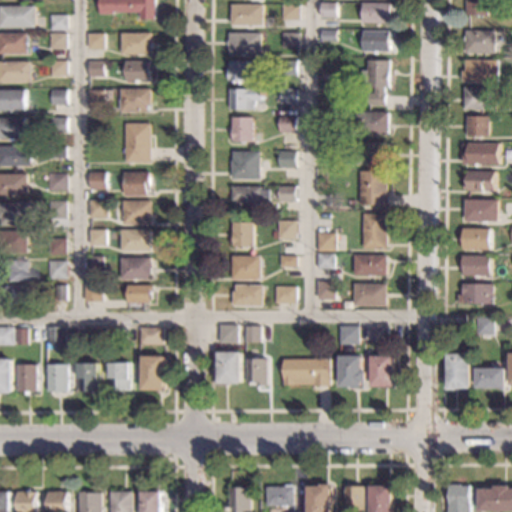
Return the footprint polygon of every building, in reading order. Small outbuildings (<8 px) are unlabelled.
[(155,0),(155,19),(140,19),(140,13),(113,13),(113,15),(98,15),(98,0),(155,0)] [(489,0),(489,15),(467,15),(467,0),(489,0)] [(338,3),(338,18),(322,18),(323,2),(338,3)] [(392,4),(392,24),(363,23),(364,3),(392,4)] [(264,25),(233,25),(233,4),(264,5),(264,25)] [(301,5),(301,20),(284,20),(284,4),(301,5)] [(37,27),(0,27),(0,6),(36,6),(37,27)] [(68,30),(51,30),(50,15),(68,15),(68,30)] [(338,30),(338,41),(322,41),(322,40),(322,30),(338,30)] [(496,31),(496,53),(467,52),(468,30),(496,31)] [(390,51),(364,51),(364,31),(391,32),(390,51)] [(67,33),(66,49),(50,48),(50,32),(67,33)] [(28,54),(0,54),(0,33),(28,33),(28,54)] [(105,48),(88,49),(88,34),(104,33),(105,48)] [(152,55),(121,55),(121,33),(152,33),(152,55)] [(263,54),(231,54),(231,33),(263,33),(263,54)] [(300,48),(285,48),(284,33),(300,33),(300,48)] [(500,61),(499,82),(463,80),(464,72),(466,72),(467,60),(500,61)] [(67,76),(51,75),(51,61),(67,61),(67,76)] [(297,76),(282,75),(283,61),(298,61),(297,76)] [(392,61),(391,89),(385,89),(385,93),(387,93),(387,105),(369,105),(369,93),(375,93),(375,88),(368,88),(369,83),(362,83),(362,70),(369,70),(370,61),(392,61)] [(32,82),(0,82),(0,62),(32,62),(32,82)] [(105,77),(89,77),(89,62),(105,62),(105,77)] [(251,81),(230,81),(230,62),(252,63),(251,81)] [(151,80),(126,80),(126,63),(151,63),(151,80)] [(496,109),(465,109),(465,88),(496,88),(496,109)] [(68,105),(52,105),(52,90),(68,89),(68,105)] [(151,106),(148,106),(148,112),(121,111),(122,89),(152,89),(151,106)] [(263,101),(256,101),(256,110),(232,110),(232,89),(263,89),(263,101)] [(298,104),(283,104),(283,89),(297,89),(298,89),(298,104)] [(106,107),(88,107),(88,90),(105,90),(106,107)] [(28,111),(1,111),(1,91),(28,91),(28,111)] [(336,109),(336,126),(319,125),(320,109),(336,109)] [(389,134),(356,133),(356,112),(389,113),(389,134)] [(298,133),(281,133),(281,116),(297,115),(298,133)] [(491,116),(490,136),(468,135),(469,115),(491,116)] [(68,132),(52,132),(52,117),(68,117),(68,132)] [(255,142),(233,141),(234,117),(255,118),(255,142)] [(0,118),(28,119),(28,138),(0,138),(0,118)] [(152,161),(125,162),(125,124),(151,123),(152,161)] [(500,164),(464,164),(464,154),(469,154),(469,142),(501,142),(500,164)] [(338,143),(338,159),(319,158),(319,143),(338,143)] [(389,165),(359,165),(359,144),(389,144),(389,165)] [(33,165),(1,166),(1,146),(33,145),(33,165)] [(67,158),(50,158),(50,147),(66,147),(67,147),(67,158)] [(298,168),(280,167),(281,151),(298,151),(298,168)] [(261,179),(232,179),(233,160),(234,160),(234,152),(262,152),(261,179)] [(389,172),(387,206),(361,205),(362,171),(389,172)] [(497,172),(496,190),(468,189),(468,171),(497,172)] [(107,189),(90,190),(90,172),(107,172),(107,189)] [(151,190),(148,190),(148,196),(124,196),(124,172),(151,172),(151,190)] [(29,194),(0,194),(0,174),(29,174),(29,194)] [(68,191),(49,191),(49,174),(68,174),(68,191)] [(263,189),(270,189),(270,200),(263,200),(262,209),(237,209),(238,200),(233,200),(233,187),(263,187),(263,189)] [(297,201),(280,201),(280,187),(297,187),(298,187),(297,201)] [(108,217),(90,217),(90,201),(107,200),(108,217)] [(498,220),(466,219),(466,200),(498,200),(498,220)] [(67,219),(50,219),(51,201),(65,202),(67,202),(67,219)] [(152,224),(123,224),(123,201),(152,201),(152,224)] [(29,226),(2,226),(2,218),(0,218),(0,203),(29,204),(29,226)] [(386,230),(387,230),(387,249),(364,250),(364,214),(386,214),(386,230)] [(254,247),(233,247),(233,245),(230,244),(230,233),(233,233),(233,222),(255,223),(254,247)] [(298,240),(280,239),(280,222),(297,222),(298,222),(298,240)] [(491,250),(463,250),(464,229),(491,230),(491,250)] [(106,245),(91,245),(91,230),(106,230),(106,245)] [(29,253),(3,254),(3,246),(0,246),(0,232),(29,231),(29,253)] [(151,251),(121,251),(121,231),(151,231),(151,251)] [(337,251),(318,251),(318,232),(337,233),(337,251)] [(67,254),(50,254),(50,239),(67,238),(67,254)] [(336,254),(335,269),(319,269),(319,253),(336,254)] [(388,275),(356,275),(356,255),(388,256),(388,275)] [(297,267),(281,267),(281,256),(297,256),(297,267)] [(492,276),(464,275),(464,256),(492,256),(492,276)] [(104,273),(88,273),(88,257),(103,257),(104,257),(104,273)] [(262,280),(232,280),(232,257),(262,257),(262,280)] [(151,280),(122,280),(121,259),(151,258),(151,280)] [(31,281),(2,281),(1,261),(31,261),(31,281)] [(68,279),(49,280),(49,261),(68,261),(68,279)] [(339,278),(325,278),(325,271),(339,270),(339,278)] [(337,282),(336,300),(319,299),(319,281),(337,282)] [(387,307),(355,307),(355,284),(388,284),(387,307)] [(493,305),(458,304),(458,294),(463,294),(463,284),(494,285),(493,305)] [(68,286),(67,301),(57,301),(57,285),(68,286)] [(103,302),(85,302),(85,285),(103,285),(103,302)] [(264,307),(233,306),(233,291),(236,291),(236,285),(264,286),(264,307)] [(27,305),(1,305),(1,286),(27,286),(27,305)] [(154,292),(151,292),(151,303),(128,303),(128,286),(154,286),(154,292)] [(296,304),(275,303),(276,286),(297,286),(296,304)] [(474,335),(456,335),(455,317),(474,317),(474,335)] [(495,319),(494,335),(478,334),(479,318),(495,319)] [(238,344),(220,343),(220,325),(238,326),(238,344)] [(388,342),(371,342),(371,325),(388,326),(388,342)] [(261,342),(246,342),(246,326),(261,326),(261,342)] [(360,345),(340,345),(340,327),(359,326),(360,345)] [(66,344),(48,345),(48,328),(66,327),(66,344)] [(16,345),(0,345),(0,328),(16,328),(16,345)] [(30,344),(18,345),(17,329),(29,328),(30,344)] [(163,344),(140,344),(140,328),(163,328),(163,344)] [(118,346),(113,351),(110,347),(114,342),(118,346)] [(242,384),(219,384),(219,352),(242,352),(242,384)] [(471,389),(458,389),(458,391),(448,391),(448,354),(471,354),(471,389)] [(394,371),(397,371),(397,382),(394,382),(394,387),(372,387),(372,355),(394,355),(394,371)] [(167,390),(143,390),(144,356),(167,356),(167,390)] [(363,372),(368,372),(367,382),(364,382),(364,387),(341,387),(342,356),(363,357),(363,372)] [(14,393),(0,393),(0,359),(14,359),(14,393)] [(267,386),(256,386),(256,383),(246,383),(247,359),(267,359),(267,386)] [(330,387),(283,386),(283,360),(330,360),(330,387)] [(100,391),(81,391),(81,364),(100,364),(100,391)] [(132,391),(112,392),(111,364),(131,364),(132,391)] [(68,391),(49,391),(49,365),(68,365),(68,391)] [(38,392),(19,392),(19,366),(38,366),(38,392)] [(506,388),(478,388),(478,369),(506,369),(506,388)] [(331,511),(308,511),(308,487),(321,487),(321,485),(331,485),(331,511)] [(462,486),(471,486),(471,511),(450,511),(450,485),(462,485),(462,486)] [(365,511),(346,511),(346,497),(344,497),(344,490),(345,490),(345,486),(365,486),(365,511)] [(393,511),(371,511),(371,487),(393,486),(393,511)] [(511,511),(480,511),(480,489),(496,489),(496,487),(511,486),(511,511)] [(293,506),(267,506),(267,487),(293,487),(293,506)] [(251,511),(228,511),(228,488),(251,488),(251,511)] [(12,511),(0,511),(0,492),(12,493),(12,511)] [(38,511),(17,511),(18,492),(38,492),(38,511)] [(69,511),(49,511),(49,492),(69,492),(69,511)] [(103,511),(79,511),(79,493),(103,492),(103,511)] [(133,511),(111,511),(111,492),(133,492),(133,511)] [(162,511),(141,511),(141,492),(162,492),(162,511)]
